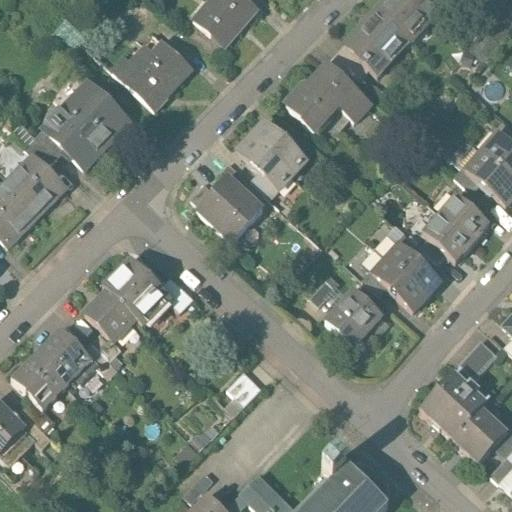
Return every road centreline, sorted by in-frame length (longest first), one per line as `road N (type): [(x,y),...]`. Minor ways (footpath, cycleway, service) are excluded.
road 1 (residential): [(378,425),(138,210)]
road 2 (residential): [(138,210),(343,0)]
road 3 (residential): [(378,425),(511,274)]
road 4 (residential): [(0,340),(138,210)]
road 5 (residential): [(469,511),(378,425)]
